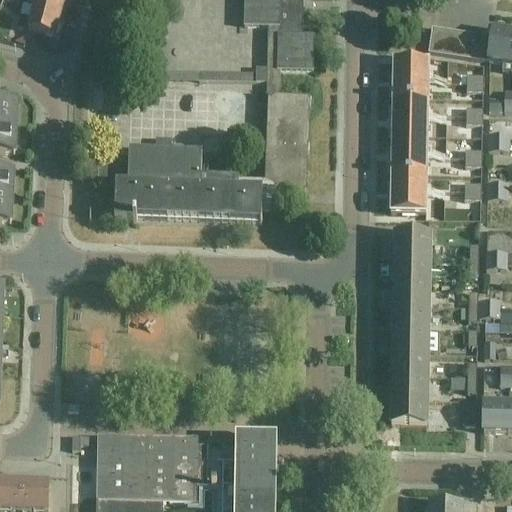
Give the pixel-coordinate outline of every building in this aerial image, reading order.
[(35,0),(33,9),(61,16),(64,0),(35,0)] [(243,0),(243,30),(267,31),(265,86),(277,86),(278,74),(311,75),(312,40),(298,39),(299,0),(243,0)] [(55,40),(61,16),(33,9),(23,6),(20,18),(30,20),(27,34),(55,40)] [(427,57),(439,59),(443,33),(431,32),(427,57)] [(455,35),(443,33),(439,59),(452,60),(455,35)] [(501,75),(511,77),(511,69),(511,37),(491,34),(490,40),(487,66),(502,68),(501,75)] [(467,37),(455,35),(452,60),(464,62),(467,37)] [(479,39),(467,37),(464,62),(475,64),(479,39)] [(490,40),(479,39),(475,64),(487,66),(490,40)] [(132,76),(132,82),(255,85),(255,78),(132,76)] [(466,80),(466,89),(483,89),(483,81),(466,80)] [(393,117),(425,117),(427,84),(393,84),(393,117)] [(267,101),(264,185),(265,185),(265,187),(271,193),(277,193),(277,194),(305,195),(308,101),(277,99),(277,86),(265,86),(265,97),(263,97),(263,101),(267,101)] [(483,89),(466,89),(466,97),(483,97),(483,89)] [(0,135),(15,136),(16,108),(0,107),(0,135)] [(483,114),(465,113),(465,122),(482,122),(483,114)] [(392,149),(425,150),(426,118),(393,117),(392,149)] [(482,122),(465,122),(465,130),(482,130),(482,122)] [(454,142),(478,142),(478,135),(454,134),(454,142)] [(0,157),(13,158),(15,136),(0,135),(0,226),(10,227),(12,177),(0,176),(0,157)] [(487,156),(498,157),(498,140),(488,139),(487,156)] [(498,140),(498,157),(509,157),(509,140),(498,140)] [(391,183),(425,183),(425,151),(391,150),(391,183)] [(482,156),(464,155),(464,163),(482,164),(482,156)] [(277,213),(277,194),(277,193),(271,193),(265,187),(265,185),(264,185),(199,183),(200,158),(127,156),(127,167),(96,166),(95,189),(114,190),(113,225),(131,226),(131,228),(135,228),(135,223),(260,227),(261,212),(277,213)] [(482,164),(464,163),(464,172),(481,172),(482,164)] [(390,218),(424,219),(425,184),(392,184),(390,218)] [(481,189),(464,188),(464,197),(481,197),(481,189)] [(486,205),(497,205),(497,188),(487,188),(486,205)] [(497,188),(497,205),(508,205),(508,188),(497,188)] [(481,205),(481,197),(464,197),(464,205),(481,205)] [(390,252),(390,264),(429,265),(429,240),(394,240),(394,250),(390,252)] [(469,251),(469,266),(477,267),(478,251),(469,251)] [(485,274),(496,274),(496,259),(485,258),(485,274)] [(496,259),(496,274),(506,274),(507,259),(496,259)] [(393,279),(393,288),(428,289),(429,265),(390,264),(389,276),(393,279)] [(477,267),(469,266),(468,280),(477,280),(477,267)] [(389,299),(389,311),(428,312),(428,289),(393,288),(393,297),(389,299)] [(468,298),(468,314),(477,314),(477,299),(468,298)] [(490,307),(490,324),(500,324),(500,315),(500,306),(490,307)] [(480,307),(479,324),(490,324),(490,307),(480,307)] [(392,326),(392,335),(427,336),(428,312),(389,311),(388,324),(392,326)] [(477,314),(468,314),(468,327),(476,328),(477,314)] [(388,347),(388,358),(427,360),(427,336),(392,335),(392,344),(388,347)] [(467,352),(476,352),(476,337),(467,337),(467,352)] [(495,364),(496,347),(484,347),(483,364),(495,364)] [(391,373),(391,382),(426,383),(427,360),(388,358),(387,371),(391,373)] [(467,369),(466,384),(475,385),(476,370),(467,369)] [(511,370),(500,370),(500,381),(511,381),(511,370)] [(511,381),(500,381),(499,391),(511,391),(511,381)] [(387,394),(387,406),(426,407),(426,383),(391,382),(391,392),(387,394)] [(475,385),(466,384),(466,398),(475,399),(475,385)] [(425,431),(426,407),(387,406),(387,418),(390,420),(390,430),(425,431)] [(462,407),(462,432),(474,432),(475,408),(462,407)] [(483,408),(482,437),(507,437),(507,408),(483,408)] [(72,440),(71,454),(80,454),(80,448),(88,449),(88,441),(72,440)] [(98,441),(96,511),(162,511),(163,506),(197,507),(197,490),(212,490),(211,511),(274,511),(275,445),(235,444),(235,452),(196,451),(196,443),(98,441)] [(0,511),(20,511),(22,486),(0,484),(0,511)] [(47,511),(48,487),(22,486),(20,511),(47,511)]
